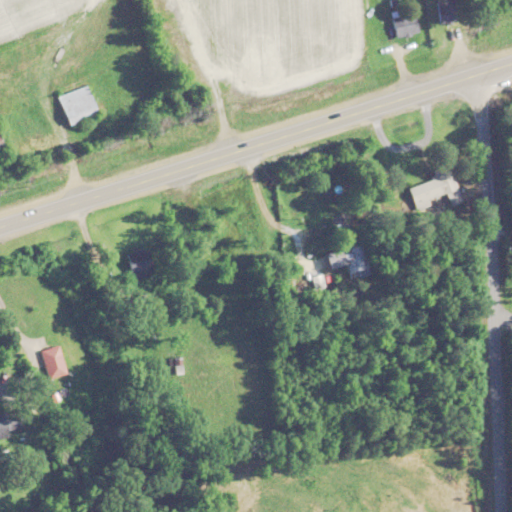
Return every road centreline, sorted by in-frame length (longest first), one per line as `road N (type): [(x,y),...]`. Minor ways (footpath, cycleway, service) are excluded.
road 1 (trunk): [(0,226),(511,62)]
road 2 (residential): [(496,511),(477,74)]
